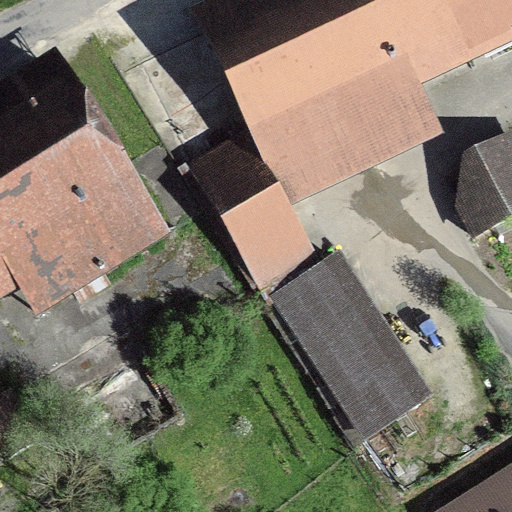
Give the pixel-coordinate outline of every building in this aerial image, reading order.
[(511,0),(214,0),(189,12),(245,130),(285,213),(444,137),(421,89),(511,46),(511,0)] [(0,304),(18,293),(36,320),(170,236),(54,52),(0,85),(0,304)] [(245,130),(177,172),(251,291),(260,286),(360,446),(432,401),(340,254),(323,264),(285,213),(245,130)] [(511,133),(462,157),(454,210),(471,244),(511,223),(511,133)] [(53,454),(11,390),(0,397),(0,457),(14,479),(53,454)] [(511,511),(511,465),(438,511),(511,511)]
